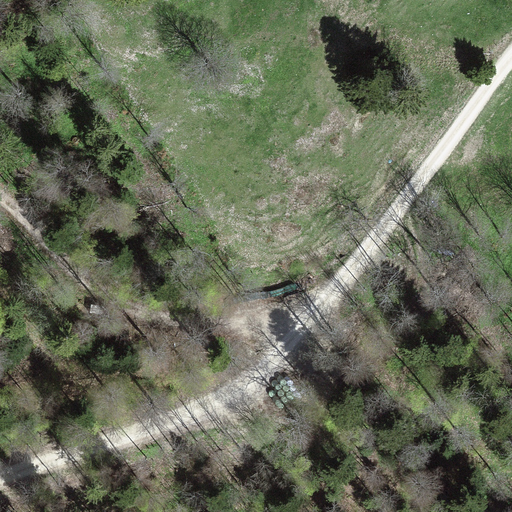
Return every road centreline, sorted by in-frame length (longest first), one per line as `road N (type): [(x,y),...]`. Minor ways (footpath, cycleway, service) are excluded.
road 1 (unclassified): [(511,54),(281,357),(220,401),(0,473)]
road 2 (track): [(0,194),(97,293),(144,315),(190,325),(330,291)]
